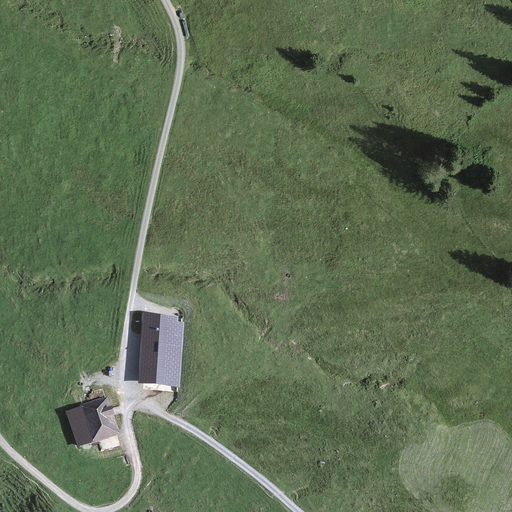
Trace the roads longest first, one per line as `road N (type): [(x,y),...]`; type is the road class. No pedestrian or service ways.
road 1 (track): [(125,401),(121,358),(140,235),(176,82),(179,47),(160,0)]
road 2 (track): [(296,511),(187,426),(125,401),(134,484),(124,501),(99,511)]
